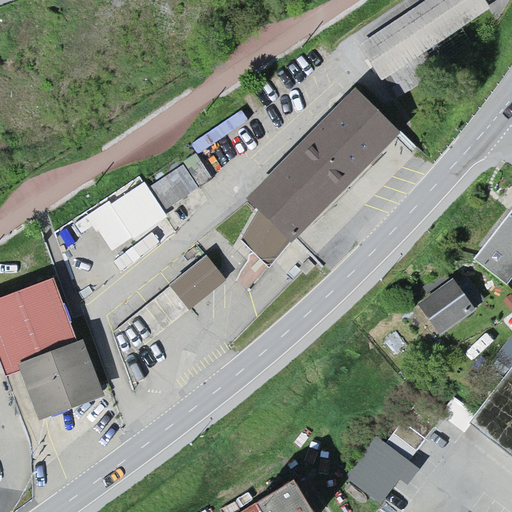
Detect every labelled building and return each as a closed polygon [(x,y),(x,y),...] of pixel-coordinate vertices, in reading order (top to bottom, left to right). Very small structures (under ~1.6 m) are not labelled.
[(486,0),(422,0),(358,42),(381,80),(493,9),(486,0)] [(354,80),(247,192),(256,202),(292,239),(403,125),(354,80)] [(214,178),(195,151),(182,159),(184,162),(179,165),(174,157),(155,169),(161,177),(148,185),(140,174),(85,211),(111,251),(167,214),(165,212),(214,178)] [(256,202),(239,234),(269,266),(292,239),(256,202)] [(511,208),(473,258),(506,285),(511,277),(511,208)] [(227,278),(205,254),(170,283),(190,308),(227,278)] [(61,270),(0,291),(0,362),(22,424),(102,395),(61,270)] [(452,273),(415,299),(440,331),(486,298),(465,272),(456,278),(452,273)] [(511,361),(474,410),(450,394),(435,413),(411,400),(384,439),(374,434),(344,475),(381,502),(440,415),(464,433),(474,419),(511,450),(511,361)] [(318,511),(297,477),(259,500),(266,511),(318,511)] [(266,511),(259,500),(239,511),(266,511)]
